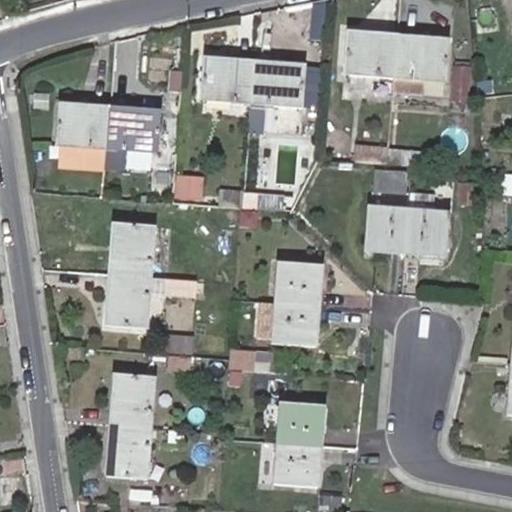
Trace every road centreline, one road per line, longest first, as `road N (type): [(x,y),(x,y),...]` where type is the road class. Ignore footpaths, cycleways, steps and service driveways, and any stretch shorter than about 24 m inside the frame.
road 1 (residential): [(0,154),(55,511)]
road 2 (residential): [(425,342),(419,441),(430,465),(511,482)]
road 3 (residential): [(193,0),(97,17),(0,50)]
